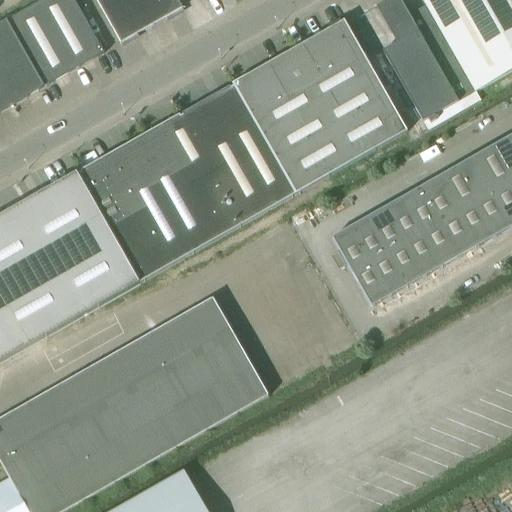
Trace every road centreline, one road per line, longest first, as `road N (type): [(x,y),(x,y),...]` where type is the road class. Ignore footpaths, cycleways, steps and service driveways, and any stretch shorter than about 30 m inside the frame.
road 1 (unclassified): [(511,120),(313,230),(367,325),(511,244)]
road 2 (unclassified): [(0,170),(300,0)]
